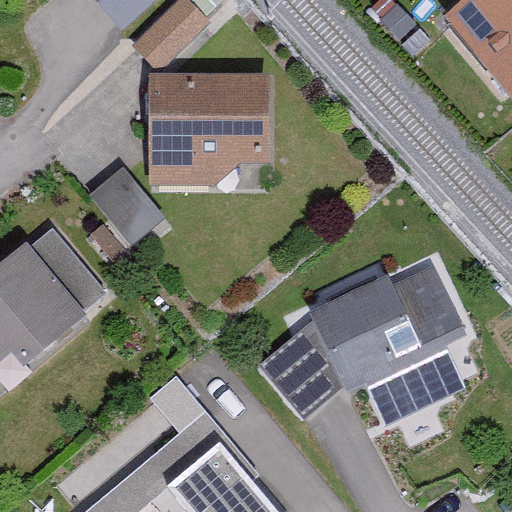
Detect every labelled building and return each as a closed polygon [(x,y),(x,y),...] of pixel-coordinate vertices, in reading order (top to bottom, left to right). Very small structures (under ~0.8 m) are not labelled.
[(160,0),(86,0),(119,37),(160,0)] [(511,0),(481,0),(452,24),(511,99),(511,0)] [(212,28),(185,3),(139,55),(166,79),(212,28)] [(275,171),(276,85),(158,83),(156,190),(233,191),(233,170),(275,171)] [(112,306),(52,236),(0,280),(0,370),(14,358),(30,377),(112,306)] [(466,345),(440,281),(400,297),(396,286),(317,319),(351,402),(372,393),(388,432),(469,398),(450,351),(466,345)] [(340,400),(300,345),(262,372),(302,428),(340,400)] [(258,481),(207,420),(95,511),(147,511),(171,493),(187,511),(277,511),(255,484),(258,481)]
